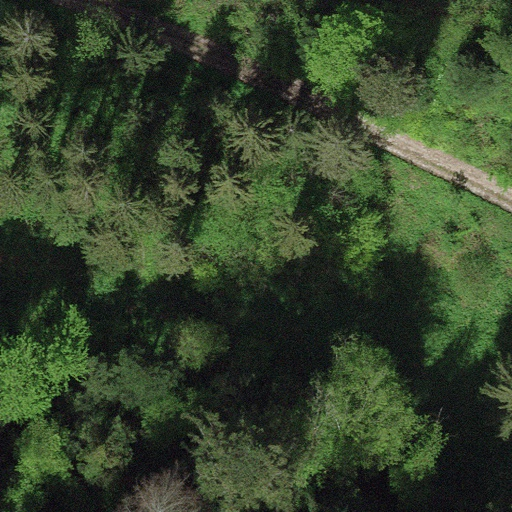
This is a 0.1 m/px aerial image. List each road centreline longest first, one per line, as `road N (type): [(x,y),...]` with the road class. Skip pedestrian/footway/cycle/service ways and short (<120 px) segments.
road 1 (track): [(207,56),(511,204)]
road 2 (track): [(207,56),(77,0)]
